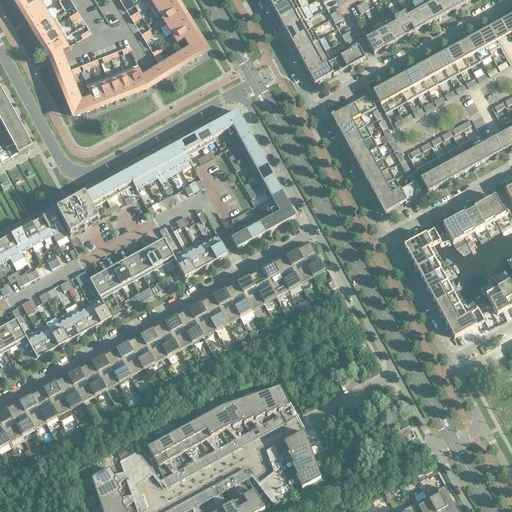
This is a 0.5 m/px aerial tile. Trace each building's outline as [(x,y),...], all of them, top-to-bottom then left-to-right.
[(40,3),(38,0),(24,0),(17,4),(23,14),(40,3)] [(166,0),(148,0),(153,8),(166,0)] [(176,7),(171,0),(166,0),(153,8),(150,10),(156,19),(159,17),(176,7)] [(268,0),(267,1),(273,11),(293,0),(268,0)] [(301,10),(295,0),(293,0),(273,11),(279,22),(301,10)] [(444,16),(434,0),(429,0),(424,3),(434,22),(444,16)] [(434,0),(444,16),(454,11),(448,0),(434,0)] [(464,5),(461,0),(448,0),(454,11),(464,5)] [(46,12),(40,3),(23,14),(28,23),(46,12)] [(364,3),(360,6),(364,13),(369,11),(364,3)] [(434,22),(424,3),(414,9),(424,27),(434,22)] [(364,13),(360,6),(356,8),(360,16),(364,13)] [(182,16),(176,7),(159,17),(165,27),(182,16)] [(424,27),(414,9),(404,14),(414,33),(424,27)] [(307,21),(301,10),(279,22),(285,33),(303,22),(304,23),(307,21)] [(51,21),(46,12),(28,23),(34,32),(51,21)] [(329,16),(332,21),(340,16),(338,12),(329,16)] [(138,13),(129,19),(131,22),(140,17),(138,13)] [(79,17),(77,14),(68,19),(70,22),(79,17)] [(414,33),(404,14),(394,20),(404,38),(405,38),(404,38),(413,33),(414,33)] [(187,25),(182,16),(165,27),(170,36),(187,25)] [(342,20),(340,16),(332,21),(334,25),(342,20)] [(382,22),(384,25),(394,44),(404,38),(394,20),(392,16),(382,22)] [(511,17),(511,18),(511,16),(499,23),(507,37),(511,34),(511,17)] [(81,20),(79,17),(70,22),(72,25),(81,20)] [(142,20),(140,17),(131,22),(133,25),(142,20)] [(55,19),(51,21),(34,32),(40,41),(60,29),(55,19)] [(303,22),(285,33),(290,43),(309,33),(309,32),(304,23),(303,22)] [(507,37),(499,23),(495,26),(487,30),(488,31),(485,32),(485,31),(484,31),(485,32),(479,36),(489,54),(500,48),(497,43),(502,40),(507,37)] [(193,35),(187,25),(170,36),(176,45),(183,41),(193,35)] [(394,44),(384,25),(374,31),(384,49),(394,44)] [(66,38),(60,29),(40,41),(45,50),(63,40),(66,38)] [(312,31),(309,32),(309,33),(290,43),(296,54),(318,42),(312,31)] [(384,49),(374,31),(363,36),(373,55),(384,49)] [(91,36),(88,32),(80,37),(82,41),(91,36)] [(149,32),(141,37),(143,40),(151,35),(149,32)] [(341,37),(343,42),(352,37),(349,33),(341,37)] [(153,38),(151,35),(143,40),(145,43),(153,38)] [(188,49),(184,52),(171,60),(178,70),(189,63),(205,53),(193,35),(183,41),(188,49)] [(474,38),(468,41),(480,63),(491,58),(489,54),(479,36),(477,36),(477,35),(476,35),(477,36),(475,38),(474,37),(474,38)] [(354,41),(352,37),(343,42),(345,46),(354,41)] [(68,50),(63,40),(45,50),(51,60),(68,50)] [(464,44),(457,47),(470,69),(480,63),(468,41),(467,42),(466,41),(467,42),(464,43),(463,42),(463,43),(464,44)] [(324,52),(318,42),(296,54),(302,64),(324,52)] [(358,47),(340,57),(346,70),(365,60),(358,47)] [(453,49),(447,53),(459,75),(470,69),(457,47),(456,48),(456,47),(455,47),(456,48),(454,49),(453,48),(453,49)] [(160,50),(152,55),(154,59),(156,58),(160,55),(162,53),(160,50)] [(330,63),(324,52),(302,64),(308,75),(326,65),(330,63)] [(443,55),(436,59),(449,81),(459,75),(447,53),(446,54),(445,52),(445,53),(445,54),(443,55),(442,54),(443,55)] [(53,64),(56,71),(62,88),(74,84),(71,77),(69,73),(67,68),(63,57),(53,64)] [(333,61),(340,73),(346,70),(340,57),(333,61)] [(432,61),(426,64),(438,87),(449,81),(436,59),(435,59),(435,58),(434,58),(435,59),(432,61),(432,60),(432,61)] [(178,70),(171,60),(165,64),(161,66),(156,69),(149,74),(153,85),(162,80),(178,70)] [(326,65),(332,76),(333,77),(340,73),(333,61),(330,63),(326,65)] [(421,67),(415,70),(427,92),(438,87),(426,64),(424,65),(424,64),(424,65),(422,67),(421,66),(421,67)] [(314,86),(332,76),(326,65),(308,75),(314,86)] [(503,65),(496,68),(499,73),(505,70),(503,65)] [(146,90),(137,67),(126,72),(135,94),(146,90)] [(411,73),(405,76),(417,98),(427,92),(415,70),(414,71),(413,70),(414,71),(411,72),(411,71),(410,72),(411,73)] [(492,71),(486,74),(489,79),(495,75),(492,71)] [(135,94),(126,72),(116,76),(125,98),(135,94)] [(125,98),(116,76),(106,80),(115,102),(125,98)] [(400,78),(394,82),(406,104),(417,98),(405,76),(403,77),(403,76),(403,77),(401,78),(400,77),(400,78)] [(475,80),(478,85),(484,81),(482,76),(475,80)] [(115,102),(106,80),(96,83),(105,106),(115,102)] [(390,84),(384,88),(396,110),(406,104),(394,82),(393,82),(392,81),(392,82),(393,83),(390,84),(390,83),(389,83),(390,84)] [(465,86),(467,90),(474,87),(471,82),(465,86)] [(105,106),(96,83),(85,88),(90,99),(95,110),(105,106)] [(79,97),(74,84),(62,88),(67,101),(74,118),(95,110),(90,99),(81,102),(79,97)] [(379,90),(373,94),(385,116),(396,110),(384,88),(382,88),(382,87),(381,87),(382,88),(380,90),(379,89),(379,90)] [(454,91),(457,96),(463,93),(461,88),(454,91)] [(444,97),(446,102),(453,98),(450,94),(444,97)] [(350,106),(351,108),(357,119),(360,117),(375,109),(368,96),(366,97),(366,96),(366,97),(364,98),(363,97),(363,99),(350,106)] [(433,103),(436,108),(442,104),(439,100),(433,103)] [(0,116),(10,111),(5,101),(0,103),(0,116)] [(496,107),(498,112),(505,109),(502,104),(496,107)] [(422,109),(425,114),(431,110),(429,105),(422,109)] [(357,119),(351,108),(345,111),(344,110),(344,111),(342,113),(341,112),(342,113),(331,118),(335,125),(334,126),(335,126),(337,128),(336,129),(337,128),(338,130),(357,119)] [(0,128),(15,120),(10,111),(0,116),(0,128)] [(412,115),(415,119),(421,116),(418,111),(412,115)] [(237,113),(226,119),(217,124),(222,134),(232,129),(235,134),(240,131),(241,133),(246,130),(237,113)] [(381,120),(377,113),(373,116),(376,122),(381,120)] [(365,128),(360,117),(357,119),(338,130),(341,136),(340,136),(340,137),(341,136),(342,139),(341,139),(342,139),(343,139),(343,140),(365,128)] [(408,117),(401,120),(404,125),(410,122),(408,117)] [(0,140),(20,130),(15,120),(0,128),(0,140)] [(404,125),(401,120),(395,124),(398,128),(404,125)] [(511,123),(501,129),(504,134),(498,137),(494,140),(502,154),(506,152),(511,148),(511,123)] [(222,134),(217,124),(207,129),(214,143),(215,142),(213,139),(222,134)] [(387,130),(383,124),(378,127),(382,133),(387,130)] [(469,128),(466,124),(460,127),(462,132),(469,128)] [(462,132),(460,127),(454,130),(456,135),(462,132)] [(371,139),(365,128),(343,140),(344,141),(343,142),(344,142),(345,144),(344,145),(345,145),(346,144),(349,151),(371,139)] [(214,143),(207,129),(193,137),(200,150),(214,143)] [(25,139),(20,130),(0,140),(0,150),(1,152),(4,150),(5,151),(25,139)] [(250,138),(246,130),(241,133),(240,131),(235,134),(240,143),(237,145),(250,138)] [(443,136),(446,141),(452,138),(449,133),(443,136)] [(393,141),(389,135),(384,137),(388,144),(393,141)] [(200,150),(193,137),(179,145),(189,162),(187,158),(200,150)] [(258,152),(250,138),(237,145),(245,159),(258,152)] [(432,142),(435,147),(441,143),(439,138),(432,142)] [(31,149),(25,139),(5,151),(4,150),(1,152),(0,152),(0,166),(2,165),(0,161),(0,156),(7,153),(11,160),(31,149)] [(377,149),(371,139),(349,151),(350,152),(349,153),(350,152),(351,155),(350,155),(350,156),(352,155),(355,161),(377,149)] [(502,154),(494,140),(484,145),(481,140),(470,146),(480,165),(487,161),(487,162),(487,161),(489,160),(490,161),(502,154)] [(468,142),(458,148),(470,170),(471,170),(472,171),(471,169),(474,168),(474,169),(475,169),(474,168),(480,165),(470,146),(468,142)] [(431,149),(428,144),(422,148),(424,153),(431,149)] [(189,162),(179,145),(168,150),(178,168),(189,162)] [(398,151),(395,145),(390,148),(393,154),(398,151)] [(470,170),(458,148),(447,154),(459,176),(460,175),(461,176),(461,175),(463,174),(464,175),(463,174),(470,170)] [(383,160),(377,149),(355,161),(356,163),(355,163),(355,164),(356,163),(357,165),(356,166),(357,166),(361,172),(383,160)] [(180,173),(178,168),(168,150),(158,156),(170,178),(180,173)] [(420,155),(418,150),(411,153),(414,158),(420,155)] [(266,166),(258,152),(245,159),(253,173),(266,166)] [(459,176),(447,154),(437,160),(449,182),(450,181),(451,182),(450,181),(453,180),(453,181),(454,181),(453,179),(459,176)] [(170,178),(158,156),(147,162),(157,180),(159,184),(170,178)] [(404,162),(401,156),(396,158),(399,165),(404,162)] [(389,170),(383,160),(361,172),(361,173),(360,174),(362,173),(363,176),(362,176),(362,177),(363,176),(366,182),(389,170)] [(449,182),(437,160),(426,165),(438,188),(439,187),(440,188),(440,187),(442,185),(443,186),(442,185),(449,182)] [(157,180),(147,162),(137,168),(146,185),(157,180)] [(438,188),(426,165),(415,172),(427,194),(429,193),(429,194),(430,194),(429,192),(432,191),(432,192),(432,191),(438,188)] [(274,180),(266,166),(253,173),(260,187),(274,180)] [(410,172),(406,166),(401,169),(405,175),(410,172)] [(146,185),(137,168),(126,173),(136,191),(146,185)] [(394,181),(389,170),(366,182),(367,184),(366,184),(366,185),(367,184),(369,186),(368,187),(369,187),(372,193),(394,181)] [(136,191),(126,173),(112,181),(119,194),(133,187),(135,191),(136,191)] [(407,179),(411,186),(415,183),(412,177),(407,179)] [(281,194),(274,180),(260,187),(268,201),(281,194)] [(119,194),(112,181),(98,189),(105,202),(119,194)] [(400,191),(394,181),(372,193),(373,194),(372,195),(373,195),(374,197),(373,198),(375,197),(378,204),(397,193),(400,191)] [(203,189),(199,182),(195,184),(198,191),(203,189)] [(416,183),(415,183),(411,186),(400,191),(397,193),(404,204),(405,206),(418,199),(419,200),(419,199),(418,198),(421,197),(421,198),(422,198),(421,197),(423,196),(416,183)] [(192,194),(189,188),(184,190),(188,197),(192,194)] [(105,202),(98,189),(84,196),(91,210),(105,202)] [(404,204),(397,193),(378,204),(379,205),(378,205),(378,206),(379,205),(380,208),(379,208),(380,208),(384,215),(394,209),(395,210),(394,209),(397,208),(398,209),(397,207),(404,204)] [(286,203),(281,194),(268,201),(268,202),(271,200),(275,207),(280,204),(281,206),(286,203)] [(98,222),(91,210),(84,196),(56,212),(70,237),(98,222)] [(494,197),(484,203),(494,222),(507,215),(503,206),(500,208),(494,197)] [(130,198),(123,201),(126,206),(132,202),(130,198)] [(295,219),(286,203),(281,206),(280,204),(275,207),(279,214),(269,220),(275,230),(295,219)] [(494,222),(484,203),(473,209),(484,228),(494,222)] [(147,211),(150,217),(155,215),(151,208),(147,211)] [(484,228),(473,209),(463,214),(473,233),(484,228)] [(63,231),(53,213),(42,219),(52,237),(63,231)] [(473,233),(463,214),(453,220),(463,239),(473,233)] [(202,216),(198,218),(201,225),(206,222),(202,216)] [(52,237),(42,219),(31,225),(41,243),(52,237)] [(275,230),(269,220),(260,225),(258,222),(265,235),(275,230)] [(463,239),(453,220),(442,226),(452,245),(463,239)] [(265,235),(258,222),(244,230),(251,243),(265,235)] [(41,243),(31,225),(21,231),(31,249),(41,243)] [(159,233),(162,239),(167,237),(163,230),(159,233)] [(251,243),(244,230),(229,238),(230,240),(236,251),(251,243)] [(31,249),(21,231),(10,237),(20,254),(31,249)] [(433,231),(425,235),(432,247),(440,243),(433,231)] [(432,247),(425,235),(420,238),(426,249),(427,249),(432,247)] [(22,259),(20,254),(10,237),(0,242),(10,260),(12,265),(22,259)] [(426,249),(420,238),(414,241),(421,252),(426,249)] [(227,256),(217,239),(206,245),(216,262),(227,256)] [(172,257),(163,241),(152,247),(163,266),(174,261),(172,257)] [(421,252),(414,241),(403,247),(409,259),(421,252)] [(0,265),(10,260),(0,242),(0,265)] [(216,262),(206,245),(196,250),(205,268),(216,262)] [(309,245),(303,249),(297,252),(312,280),(324,273),(309,245)] [(163,266),(152,247),(142,252),(153,272),(163,266)] [(427,249),(426,249),(421,252),(409,259),(415,270),(433,261),(427,249)] [(205,268),(196,250),(185,256),(195,274),(205,268)] [(72,260),(77,257),(73,251),(69,253),(72,260)] [(153,272),(142,252),(131,258),(142,278),(153,272)] [(172,257),(174,261),(181,274),(184,280),(195,274),(185,256),(183,252),(172,257)] [(312,280),(297,252),(285,259),(300,286),(312,280)] [(142,278),(131,258),(121,264),(132,284),(142,278)] [(300,286),(285,259),(273,265),(288,293),(300,286)] [(440,272),(433,261),(415,270),(422,282),(440,272)] [(132,284),(121,264),(110,270),(121,289),(132,284)] [(288,293),(273,265),(261,272),(276,300),(288,293)] [(121,289),(110,270),(100,275),(111,295),(121,289)] [(276,300),(261,272),(249,279),(263,306),(276,300)] [(446,284),(440,272),(422,282),(428,294),(446,284)] [(89,281),(85,273),(75,278),(80,286),(89,281)] [(111,295),(100,275),(89,281),(98,298),(100,301),(111,295)] [(263,306),(249,279),(236,285),(251,313),(263,306)] [(24,286),(20,280),(16,282),(19,289),(24,286)] [(511,307),(511,289),(508,283),(497,290),(508,310),(511,307)] [(452,295),(446,284),(428,294),(434,305),(452,295)] [(251,313),(236,285),(224,292),(239,319),(251,313)] [(508,310),(497,290),(485,296),(496,316),(508,310)] [(239,319),(224,292),(212,299),(227,326),(239,319)] [(459,307),(452,295),(434,305),(441,317),(459,307)] [(111,320),(100,301),(98,298),(88,304),(90,308),(100,326),(111,320)] [(227,326),(212,299),(200,305),(215,333),(227,326)] [(36,308),(32,302),(28,304),(31,311),(36,308)] [(215,333),(200,305),(188,312),(203,339),(215,333)] [(302,305),(296,308),(300,315),(306,312),(302,305)] [(465,318),(459,307),(441,317),(447,328),(459,322),(464,319),(465,318)] [(100,326),(90,308),(80,314),(89,331),(100,326)] [(11,313),(15,320),(19,317),(16,311),(11,313)] [(484,323),(477,311),(469,316),(476,328),(484,323)] [(203,339),(188,312),(176,318),(191,346),(203,339)] [(289,313),(285,315),(288,321),(293,319),(289,313)] [(89,331),(80,314),(69,319),(79,337),(89,331)] [(56,321),(59,325),(68,343),(79,337),(69,319),(67,315),(56,321)] [(476,328),(469,316),(465,318),(464,319),(470,330),(476,328)] [(191,346),(176,318),(164,325),(179,352),(191,346)] [(470,330),(464,319),(459,322),(465,333),(470,330)] [(25,338),(16,321),(5,327),(16,347),(26,341),(25,338)] [(465,333),(459,322),(447,328),(453,340),(465,333)] [(68,343),(59,325),(48,331),(58,349),(68,343)] [(179,352),(164,325),(152,332),(167,359),(179,352)] [(16,347),(5,327),(0,329),(0,342),(5,353),(16,347)] [(46,327),(35,332),(47,354),(58,349),(48,331),(46,327)] [(47,354),(35,332),(25,338),(26,341),(33,354),(37,360),(47,354)] [(167,359),(152,332),(140,338),(155,366),(167,359)] [(243,337),(237,340),(241,348),(247,345),(246,344),(243,337)] [(155,366),(140,338),(127,345),(142,372),(155,366)] [(142,372),(127,345),(115,352),(130,379),(142,372)] [(130,379),(115,352),(103,358),(118,386),(130,379)] [(118,386),(103,358),(91,365),(106,392),(118,386)] [(106,392),(91,365),(79,371),(94,399),(106,392)] [(94,399),(79,371),(67,378),(82,405),(94,399)] [(82,405),(67,378),(55,385),(70,412),(82,405)] [(73,417),(70,412),(55,385),(43,391),(58,419),(61,424),(73,417)] [(279,389),(267,393),(278,413),(289,407),(279,389)] [(58,419),(43,391),(31,398),(46,425),(58,419)] [(144,391),(139,394),(143,400),(147,398),(144,391)] [(278,413),(267,393),(256,397),(267,417),(277,412),(278,413)] [(267,417),(256,397),(244,401),(255,421),(266,416),(267,417)] [(46,425),(31,398),(18,404),(33,432),(46,425)] [(255,421),(244,401),(233,405),(244,425),(254,420),(255,421)] [(33,432),(18,404),(6,411),(21,439),(33,432)] [(244,425),(233,405),(221,409),(232,429),(243,424),(244,425)] [(232,429),(221,409),(211,415),(221,433),(231,428),(232,429)] [(24,444),(21,439),(6,411),(0,414),(0,428),(9,445),(12,450),(24,444)] [(221,433),(211,415),(200,420),(210,439),(221,433)] [(210,439),(200,420),(190,426),(200,445),(210,439)] [(200,445),(190,426),(179,432),(189,451),(200,445)] [(0,450),(9,445),(0,428),(0,450)] [(414,439),(408,428),(398,434),(403,444),(414,439)] [(189,451),(179,432),(169,438),(179,456),(189,451)] [(304,433),(302,434),(283,444),(289,455),(287,456),(308,445),(304,433)] [(179,456),(169,438),(158,443),(168,462),(179,456)] [(168,462),(158,443),(147,449),(157,468),(168,462)] [(312,456),(308,445),(287,456),(293,466),(291,467),(312,456)] [(28,452),(25,454),(24,454),(29,463),(33,461),(28,452)] [(316,468),(312,456),(291,467),(297,478),(295,479),(316,468)] [(320,480),(316,468),(295,479),(301,490),(320,480)] [(109,470),(93,480),(91,481),(95,492),(115,481),(109,470)] [(431,471),(418,478),(421,483),(434,476),(432,472),(431,471)] [(115,481),(95,492),(99,504),(119,493),(114,482),(115,481)] [(443,489),(427,498),(433,511),(454,511),(443,490),(443,489)] [(254,492),(243,498),(250,511),(261,511),(264,511),(254,492)] [(119,493),(99,504),(101,511),(109,511),(123,504),(118,494),(119,493)] [(250,511),(243,498),(232,504),(236,511),(250,511)] [(433,511),(427,498),(411,507),(413,511),(433,511)]
